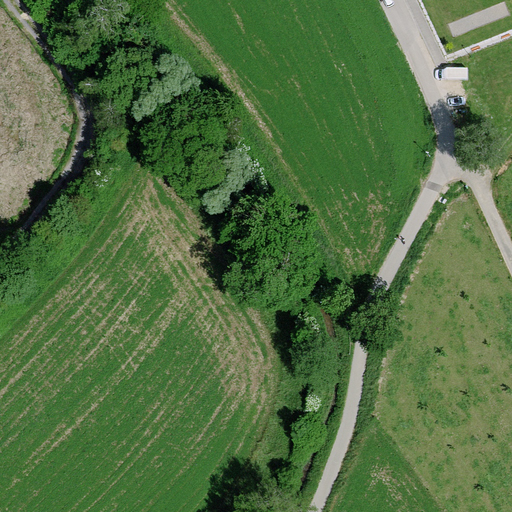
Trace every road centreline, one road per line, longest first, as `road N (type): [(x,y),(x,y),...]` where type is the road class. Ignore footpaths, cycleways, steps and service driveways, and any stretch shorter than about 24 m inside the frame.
road 1 (track): [(312,511),(388,267),(450,148),(435,88)]
road 2 (track): [(0,261),(64,182),(85,137),(81,104),(59,61),(9,0)]
road 3 (track): [(450,148),(470,167),(511,256)]
